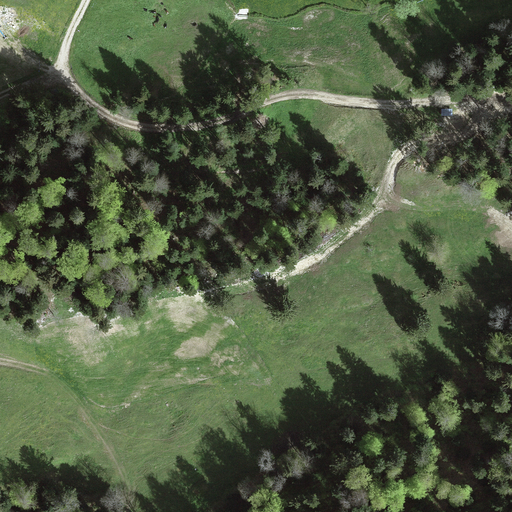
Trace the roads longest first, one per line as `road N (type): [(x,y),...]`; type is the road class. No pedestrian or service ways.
road 1 (track): [(511,359),(402,353),(269,381),(64,375),(124,477),(121,511)]
road 2 (track): [(511,103),(295,93),(213,123),(149,128),(109,116),(57,71)]
